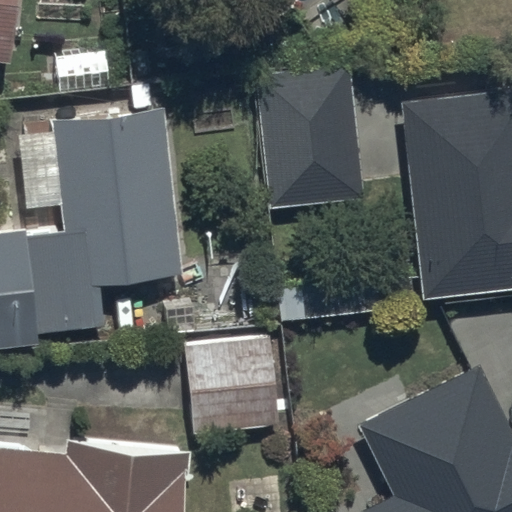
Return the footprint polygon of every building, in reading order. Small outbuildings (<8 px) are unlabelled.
[(18,0),(0,0),(0,62),(11,63),(18,0)] [(348,62),(255,73),(268,208),(362,199),(348,62)] [(511,88),(404,99),(423,299),(511,290),(511,88)] [(169,113),(48,125),(59,233),(28,236),(28,230),(0,232),(0,351),(37,348),(36,337),(102,330),(98,286),(185,277),(169,113)] [(275,313),(290,311),(299,410),(380,403),(370,300),(302,306),(299,276),(272,279),(275,313)] [(273,334),(186,342),(194,435),(281,427),(273,334)] [(511,511),(511,429),(479,364),(359,425),(395,496),(363,511),(362,511),(511,511)] [(0,511),(182,511),(188,454),(70,442),(69,454),(0,447),(0,511)]
